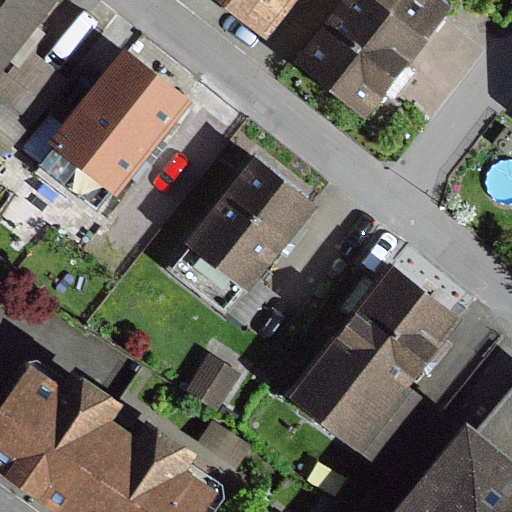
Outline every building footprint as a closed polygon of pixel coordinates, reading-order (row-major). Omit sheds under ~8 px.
[(58,1),(56,0),(0,0),(0,106),(2,104),(0,103),(0,74),(22,46),(58,1)] [(215,0),(267,40),(298,0),(215,0)] [(344,0),(295,64),(367,120),(452,10),(439,0),(344,0)] [(34,127),(70,82),(22,46),(0,74),(0,103),(2,104),(0,106),(0,165),(32,126),(34,127)] [(191,103),(124,49),(48,144),(53,148),(39,165),(97,211),(111,193),(116,197),(191,103)] [(318,207),(255,157),(187,244),(190,246),(170,271),(226,315),(244,293),(248,296),(318,207)] [(464,320),(391,263),(285,397),(394,482),(445,417),(410,389),(464,320)] [(242,375),(208,354),(186,391),(219,412),(242,375)] [(30,368),(0,412),(0,474),(55,511),(207,511),(220,495),(186,472),(197,455),(147,421),(136,437),(114,423),(125,407),(73,372),(61,389),(30,368)] [(511,511),(511,391),(478,432),(469,426),(394,511),(511,511)]
